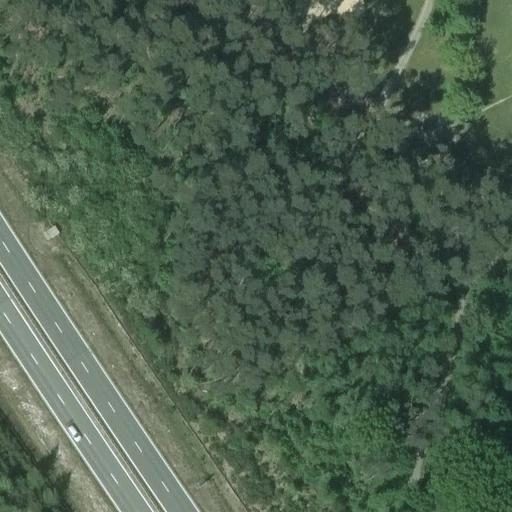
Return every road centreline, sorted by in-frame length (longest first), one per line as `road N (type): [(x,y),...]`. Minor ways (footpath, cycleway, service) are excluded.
road 1 (trunk): [(182,511),(0,239)]
road 2 (trunk): [(0,306),(137,511)]
